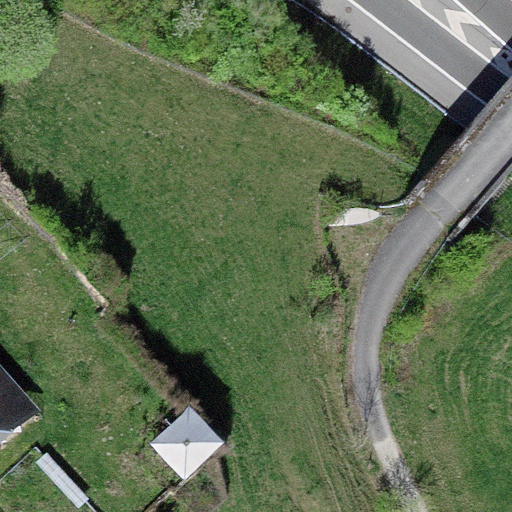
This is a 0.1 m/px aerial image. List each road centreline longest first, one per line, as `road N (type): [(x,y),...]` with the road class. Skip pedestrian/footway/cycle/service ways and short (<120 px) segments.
road 1 (track): [(511,124),(409,242),(376,303),(367,342),(375,420),(414,511)]
road 2 (motorway): [(379,0),(511,100)]
